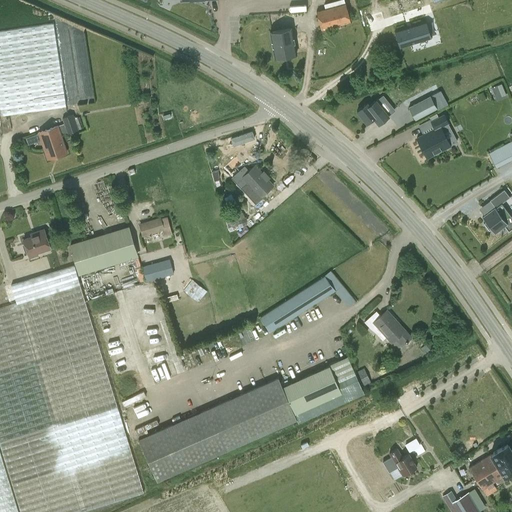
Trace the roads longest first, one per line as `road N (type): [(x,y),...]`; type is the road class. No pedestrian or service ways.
road 1 (secondary): [(511,355),(394,202),(276,101)]
road 2 (unclassified): [(0,206),(245,123),(276,101)]
road 3 (secondary): [(276,101),(193,50),(83,0)]
